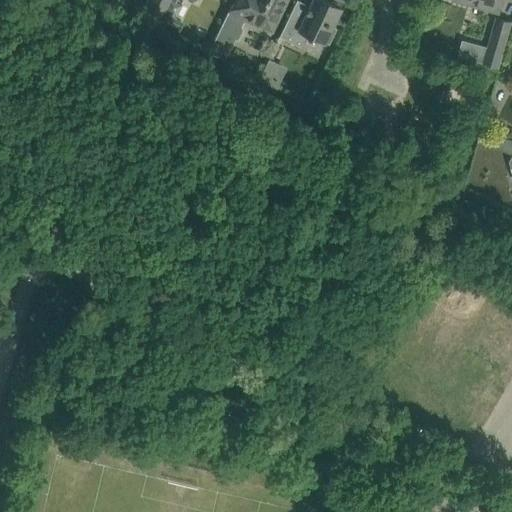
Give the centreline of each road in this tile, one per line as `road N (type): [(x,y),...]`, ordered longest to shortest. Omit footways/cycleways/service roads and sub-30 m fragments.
road 1 (track): [(511,240),(62,0)]
road 2 (track): [(372,457),(0,223)]
